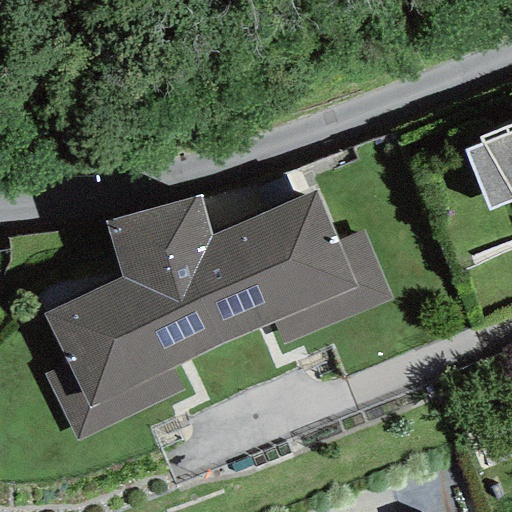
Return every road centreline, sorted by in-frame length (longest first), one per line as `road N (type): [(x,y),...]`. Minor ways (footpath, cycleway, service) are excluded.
road 1 (tertiary): [(511,36),(290,117),(0,195)]
road 2 (residential): [(511,338),(171,468)]
